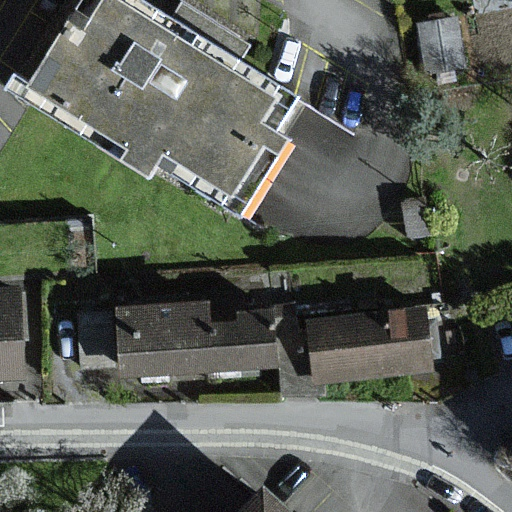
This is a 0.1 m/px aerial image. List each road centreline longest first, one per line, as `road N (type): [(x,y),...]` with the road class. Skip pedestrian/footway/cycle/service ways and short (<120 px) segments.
road 1 (residential): [(433,451),(346,430),(266,426),(0,436)]
road 2 (residential): [(302,0),(337,22),(387,78),(385,135),(361,182),(325,188),(297,180)]
